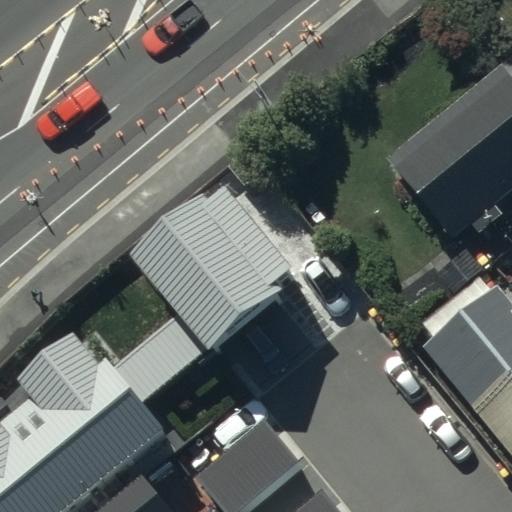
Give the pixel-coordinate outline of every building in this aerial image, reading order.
[(511,66),(390,166),(456,248),(475,233),(484,244),(508,224),(500,213),(511,203),(511,66)] [(0,511),(85,511),(173,440),(147,409),(303,281),(224,185),(136,258),(183,314),(108,376),(73,333),(16,380),(33,400),(1,427),(0,425),(0,511)] [(437,348),(426,357),(511,463),(511,308),(499,293),(492,298),(481,285),(423,332),(437,348)] [(263,421),(195,477),(223,511),(243,511),(300,466),(263,421)] [(170,511),(142,477),(98,511),(170,511)] [(338,511),(321,491),(295,511),(338,511)]
